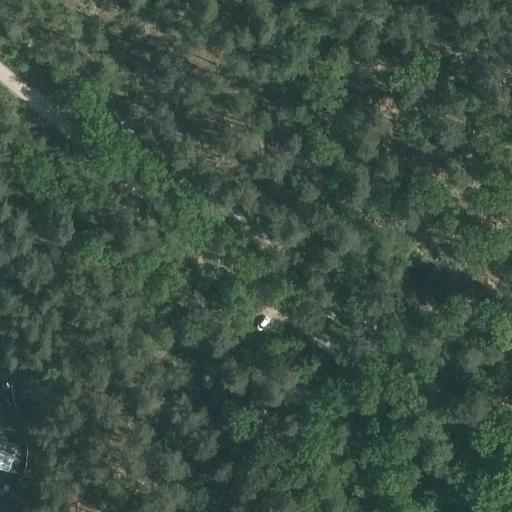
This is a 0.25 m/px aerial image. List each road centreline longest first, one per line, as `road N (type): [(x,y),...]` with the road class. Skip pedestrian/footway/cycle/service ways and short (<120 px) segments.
road 1 (track): [(0,72),(378,388),(468,511)]
road 2 (track): [(32,99),(274,90),(305,63),(328,79),(511,93)]
